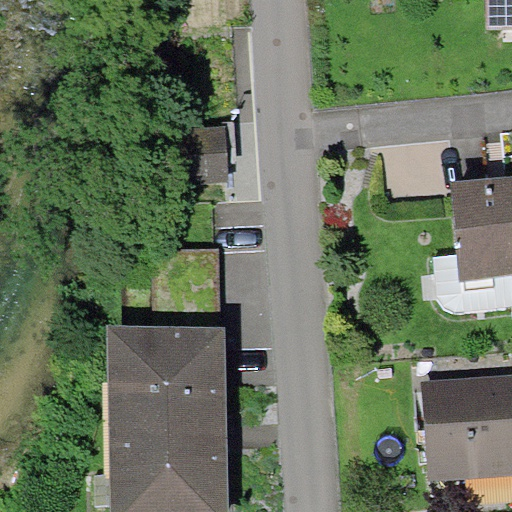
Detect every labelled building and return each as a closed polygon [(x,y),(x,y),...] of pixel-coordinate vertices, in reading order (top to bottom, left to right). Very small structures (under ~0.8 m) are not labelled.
[(511,0),(486,0),(488,29),(511,28),(511,0)] [(181,128),(185,183),(231,180),(227,125),(181,128)] [(460,280),(511,275),(511,174),(475,178),(450,181),(460,280)] [(154,254),(155,325),(219,325),(218,253),(154,254)] [(155,325),(107,326),(109,511),(227,511),(226,434),(224,324),(219,325),(155,325)] [(511,374),(422,380),(429,481),(511,475),(511,374)]
